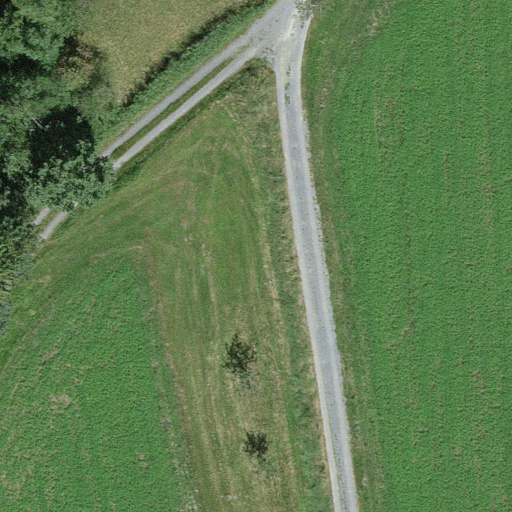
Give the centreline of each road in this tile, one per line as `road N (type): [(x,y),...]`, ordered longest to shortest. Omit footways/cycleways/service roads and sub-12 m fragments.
road 1 (track): [(289,0),(278,132),(330,511)]
road 2 (track): [(283,0),(7,250),(0,266)]
